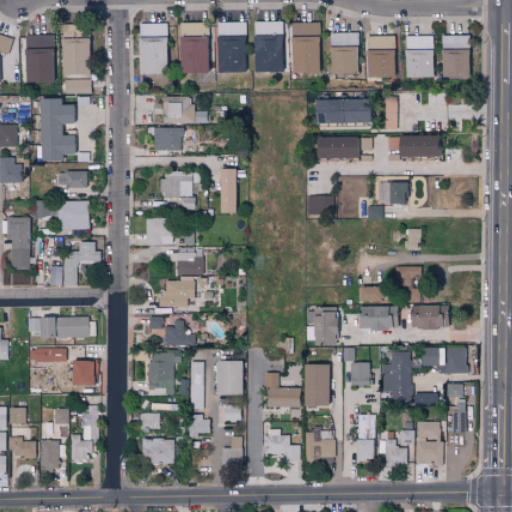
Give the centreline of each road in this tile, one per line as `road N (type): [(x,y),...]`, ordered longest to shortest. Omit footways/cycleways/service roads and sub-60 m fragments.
road 1 (residential): [(0,498),(506,496)]
road 2 (residential): [(118,497),(121,0)]
road 3 (secondary): [(506,406),(507,85)]
road 4 (residential): [(337,0),(507,7)]
